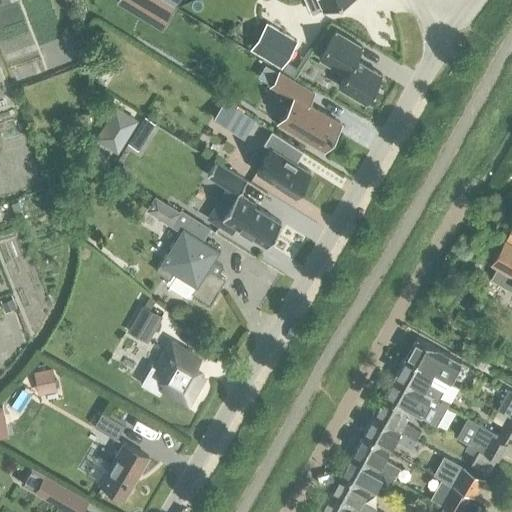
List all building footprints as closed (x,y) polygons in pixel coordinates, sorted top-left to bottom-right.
[(307,0),(312,12),(322,7),(323,7),(324,9),(342,0),(307,0)] [(266,23),(251,49),(280,67),(296,41),(266,23)] [(334,33),(317,61),(345,77),(338,88),(364,103),(381,75),(355,60),(361,49),(334,33)] [(286,63),(282,70),(294,78),(311,51),(307,48),(295,68),(286,63)] [(277,73),(269,88),(292,101),(277,125),(323,153),(341,123),(308,103),(314,93),(277,73)] [(225,100),(213,119),(222,124),(242,137),(254,118),(234,106),(225,100)] [(118,105),(97,138),(119,151),(139,118),(118,105)] [(81,114),(79,114),(81,125),(90,124),(88,112),(81,114)] [(135,130),(127,143),(138,149),(146,136),(135,130)] [(271,148),(256,171),(261,173),(260,175),(273,183),(274,182),(295,195),(311,171),(296,162),(304,150),(272,130),(263,143),(271,148)] [(214,160),(205,173),(226,186),(222,192),(234,199),(219,224),(232,232),(236,225),(267,244),(281,222),(252,204),(254,202),(237,191),(245,179),(214,160)] [(147,208),(172,225),(181,212),(156,195),(147,208)] [(19,200),(11,202),(14,211),(22,208),(19,200)] [(180,231),(154,272),(169,281),(173,274),(195,288),(191,295),(208,305),(224,279),(217,275),(223,266),(214,261),(219,251),(202,240),(209,229),(181,212),(179,215),(172,225),(180,231)] [(511,245),(503,240),(490,263),(497,267),(492,276),(504,283),(511,287),(511,245)] [(13,297),(3,301),(5,307),(11,305),(12,308),(17,306),(13,297)] [(142,305),(130,325),(149,336),(160,315),(142,305)] [(415,338),(404,358),(447,383),(448,384),(449,383),(460,364),(459,363),(415,339),(415,338)] [(151,364),(140,384),(159,395),(162,389),(187,404),(203,377),(187,368),(193,357),(171,344),(157,368),(151,364)] [(393,378),(436,402),(447,383),(404,358),(393,378)] [(34,371),(38,394),(57,390),(52,367),(34,371)] [(393,378),(382,398),(409,413),(410,412),(435,426),(446,407),(436,402),(393,378)] [(382,398),(371,417),(415,440),(419,432),(404,423),(409,413),(382,398)] [(94,425),(116,438),(124,424),(102,411),(94,425)] [(371,417),(360,437),(388,452),(394,441),(409,450),(415,440),(371,417)] [(511,419),(508,417),(500,431),(511,437),(511,419)] [(475,432),(467,445),(495,460),(496,462),(497,461),(505,446),(485,434),(476,429),(475,432)] [(360,437),(349,456),(392,479),(393,480),(399,469),(383,460),(388,452),(360,437)] [(100,483),(124,497),(148,455),(124,441),(100,483)] [(495,460),(467,445),(467,446),(467,445),(464,450),(474,456),(469,465),(487,475),(495,460)] [(349,456),(339,475),(366,490),(371,493),(376,484),(386,489),(392,479),(349,456)] [(463,467),(453,485),(470,495),(473,496),(483,479),(463,467)] [(36,468),(26,486),(66,510),(70,511),(76,511),(78,510),(82,511),(89,500),(77,492),(36,468)] [(339,475),(328,494),(360,511),(374,511),(375,511),(360,502),(366,490),(339,475)] [(443,503),(458,511),(460,511),(469,497),(451,487),(443,503)] [(360,511),(328,494),(317,511),(360,511)]
